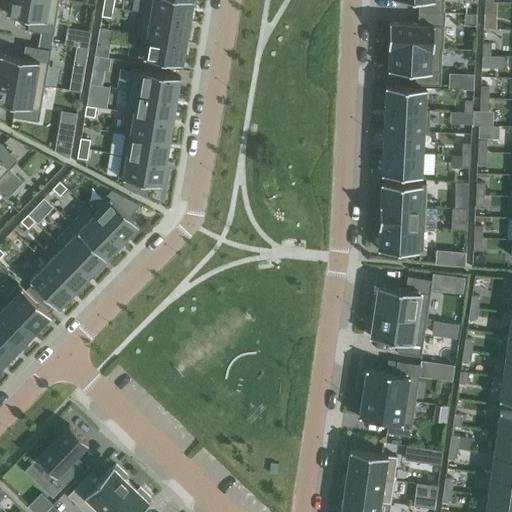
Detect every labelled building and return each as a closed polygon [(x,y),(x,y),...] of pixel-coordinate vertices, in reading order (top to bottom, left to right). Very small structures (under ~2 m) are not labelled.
[(53,34),(58,0),(8,0),(6,14),(29,18),(27,30),(53,34)] [(142,0),(140,12),(189,20),(192,0),(142,0)] [(418,0),(418,11),(444,12),(443,12),(443,0),(418,0)] [(493,1),(484,1),(484,13),(492,13),(493,1)] [(113,7),(103,5),(101,15),(111,17),(113,7)] [(442,48),(444,12),(418,11),(418,23),(389,22),(388,45),(442,48)] [(141,34),(186,41),(189,20),(140,12),(137,33),(141,34)] [(182,64),(186,41),(141,34),(138,56),(182,64)] [(491,43),(483,42),(482,54),(482,55),(490,55),(490,54),(491,43)] [(0,53),(0,77),(44,85),(50,49),(25,45),(22,57),(0,53)] [(442,48),(388,45),(388,46),(389,46),(388,69),(416,70),(415,83),(439,84),(441,49),(442,49),(442,48)] [(131,68),(127,90),(176,98),(180,76),(131,68)] [(44,85),(0,77),(0,101),(15,104),(13,117),(38,121),(44,85)] [(384,108),(429,110),(429,109),(424,109),(425,87),(385,85),(384,108)] [(480,98),(488,98),(489,86),(480,85),(480,98)] [(176,98),(127,90),(123,111),(128,112),(172,119),(176,98)] [(487,110),(488,98),(480,98),(479,110),(487,110)] [(472,112),(472,100),(464,99),(464,111),(472,112)] [(86,105),(84,115),(94,117),(96,106),(86,105)] [(428,131),(429,110),(384,108),(383,129),(428,131)] [(472,112),(464,111),(461,111),(461,121),(471,122),(472,112)] [(172,119),(128,112),(125,133),(169,141),(172,119)] [(382,151),(422,153),(423,132),(428,132),(428,131),(383,129),(382,151)] [(169,141),(125,133),(121,155),(165,162),(169,141)] [(80,137),(78,147),(88,149),(90,139),(80,137)] [(477,151),(486,152),(486,139),(478,139),(477,151)] [(0,177),(17,160),(0,143),(0,177)] [(462,143),(462,155),(470,155),(470,143),(462,143)] [(88,149),(78,147),(77,157),(87,159),(88,149)] [(422,153),(382,151),(381,173),(421,175),(422,153)] [(485,163),(486,152),(477,151),(477,163),(485,163)] [(165,162),(121,155),(117,177),(161,184),(165,162)] [(470,155),(462,155),(461,167),(469,167),(470,155)] [(149,182),(125,178),(124,184),(146,196),(149,182)] [(453,208),(459,208),(467,208),(468,181),(454,180),(453,208)] [(66,188),(59,181),(52,188),(59,195),(66,188)] [(380,204),(425,207),(426,184),(381,182),(380,204)] [(475,194),(484,195),(484,183),(476,182),(475,194)] [(111,189),(107,194),(129,215),(139,204),(111,189)] [(106,193),(89,210),(122,241),(138,224),(129,215),(107,194),(106,193)] [(483,207),(484,195),(475,194),(475,206),(483,207)] [(424,228),(425,207),(380,204),(378,226),(424,228)] [(122,241),(89,210),(86,207),(70,223),(106,258),(122,241)] [(458,220),(467,220),(467,208),(459,208),(458,220)] [(27,228),(35,221),(27,214),(20,221),(27,228)] [(61,246),(90,274),(105,258),(106,258),(70,223),(70,224),(54,240),(61,246)] [(473,237),(481,238),(482,226),(474,225),(473,237)] [(424,228),(378,226),(377,248),(422,251),(424,228)] [(481,250),(481,238),(473,237),(473,249),(481,250)] [(90,274),(61,246),(45,263),(74,290),(90,274)] [(464,265),(465,253),(454,252),(453,264),(464,265)] [(74,290),(45,263),(29,280),(58,307),(74,290)] [(374,310),(426,318),(432,279),(407,275),(405,289),(377,285),(377,286),(376,293),(374,293),(372,308),(374,308),(374,310)] [(18,283),(2,300),(35,331),(50,315),(18,283)] [(471,295),(470,307),(478,308),(480,296),(471,295)] [(35,331),(2,300),(5,304),(0,308),(0,327),(20,347),(35,331)] [(478,308),(470,307),(468,319),(476,320),(478,308)] [(420,355),(426,318),(374,310),(370,334),(370,336),(398,340),(396,352),(420,355)] [(0,327),(0,357),(5,362),(20,347),(0,327)] [(465,338),(463,349),(472,351),(473,339),(465,338)] [(472,351),(463,350),(461,362),(470,363),(472,351)] [(511,379),(511,357),(505,357),(501,378),(511,379)] [(362,388),(361,394),(415,401),(419,374),(452,378),(454,365),(421,360),(420,364),(396,360),(395,372),(365,368),(365,373),(361,372),(358,387),(362,388)] [(458,383),(467,384),(468,372),(460,371),(458,383)] [(511,402),(511,379),(501,378),(498,400),(511,402)] [(415,401),(361,394),(358,416),(388,420),(386,432),(410,436),(415,401)] [(511,411),(499,409),(496,431),(511,433),(511,411)] [(461,426),(462,414),(454,413),(452,425),(461,426)] [(73,458),(88,443),(69,424),(37,457),(65,484),(82,466),(73,458)] [(511,433),(496,431),(493,453),(511,455),(511,433)] [(449,446),(457,448),(459,436),(451,434),(449,446)] [(442,450),(406,445),(404,458),(440,463),(442,450)] [(456,460),(457,448),(449,446),(447,458),(456,460)] [(346,472),(393,479),(397,456),(349,449),(346,472)] [(511,455),(493,453),(490,474),(511,477),(511,455)] [(85,511),(103,511),(130,484),(124,478),(127,475),(116,464),(113,467),(112,466),(96,482),(88,473),(67,495),(85,511)] [(390,502),(393,479),(346,472),(343,495),(390,502)] [(511,477),(490,474),(487,496),(511,499),(511,477)] [(443,489),(451,490),(453,478),(445,477),(443,489)] [(137,490),(130,484),(103,511),(139,511),(149,502),(148,501),(151,498),(139,487),(137,490)] [(438,486),(430,484),(428,496),(436,498),(438,486)] [(450,502),(451,490),(443,489),(441,501),(450,502)] [(41,492),(27,506),(33,511),(44,511),(53,504),(41,492)] [(340,511),(378,511),(380,501),(390,503),(390,502),(343,495),(340,511)] [(511,511),(511,499),(487,496),(484,511),(511,511)]
